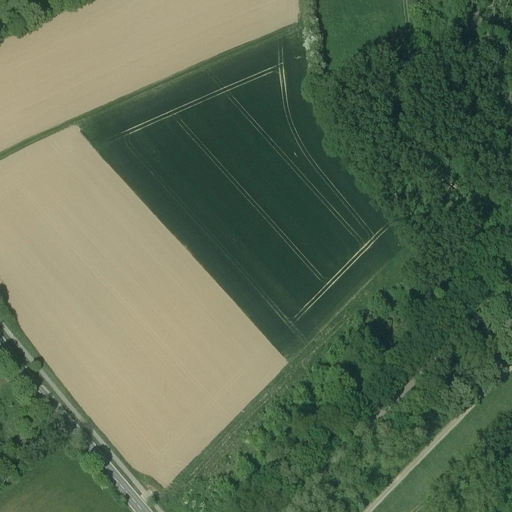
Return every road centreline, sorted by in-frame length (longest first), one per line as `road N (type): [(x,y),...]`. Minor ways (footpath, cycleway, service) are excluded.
road 1 (secondary): [(144,511),(0,339)]
road 2 (track): [(402,0),(407,41),(389,136),(442,188)]
road 3 (track): [(511,376),(367,511)]
road 4 (track): [(414,511),(511,431)]
